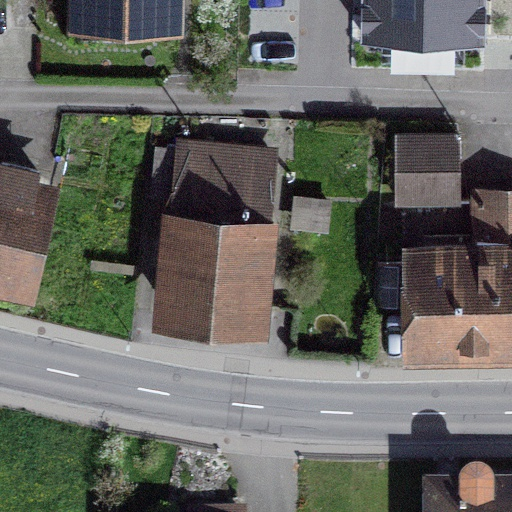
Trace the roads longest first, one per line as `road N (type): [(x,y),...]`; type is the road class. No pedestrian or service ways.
road 1 (secondary): [(511,416),(274,415),(0,360)]
road 2 (residential): [(511,107),(0,89)]
